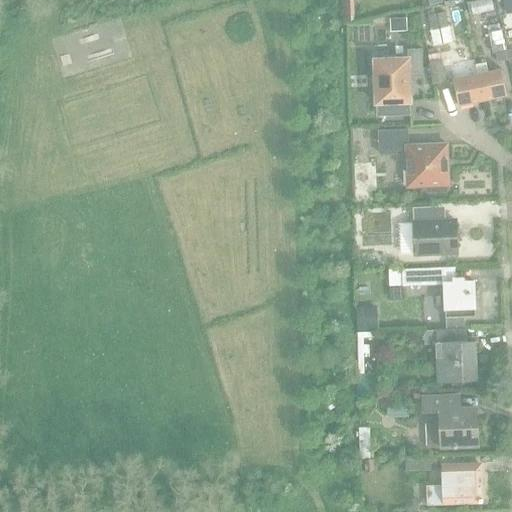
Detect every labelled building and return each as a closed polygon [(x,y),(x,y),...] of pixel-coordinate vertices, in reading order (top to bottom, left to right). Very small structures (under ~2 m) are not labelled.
[(346,4),(351,13),(369,4),(366,0),(351,0),(352,1),(346,4)] [(426,16),(433,45),(452,41),(445,11),(426,16)] [(488,33),(492,53),(504,50),(500,31),(488,33)] [(374,59),(376,103),(410,102),(409,77),(423,76),(422,48),(407,49),(407,58),(374,59)] [(451,57),(441,59),(439,52),(428,55),(429,63),(428,63),(432,83),(446,80),(445,73),(454,71),(451,57)] [(477,74),(482,100),(507,95),(501,69),(487,72),(485,62),(475,64),(477,74)] [(458,105),(482,100),(477,74),(453,79),(458,105)] [(447,144),(407,146),(407,130),(379,131),(380,154),(406,153),(408,186),(427,185),(427,191),(446,190),(445,185),(448,185),(447,144)] [(456,220),(424,222),(423,207),(412,207),(414,254),(457,252),(456,220)] [(358,248),(367,267),(385,259),(377,240),(358,248)] [(463,278),(455,278),(454,268),(403,270),(404,284),(444,283),(446,317),(475,316),(474,281),(463,282),(463,278)] [(355,308),(357,330),(378,328),(377,306),(355,308)] [(476,342),(467,343),(467,329),(424,330),(424,346),(437,345),(438,382),(478,380),(476,342)] [(357,373),(357,393),(381,393),(380,351),(368,351),(368,373),(357,373)] [(475,409),(459,409),(458,396),(423,397),(424,412),(426,412),(427,448),(453,447),(453,448),(456,448),(456,445),(472,445),(472,433),(476,433),(475,409)] [(405,458),(405,471),(437,470),(436,456),(405,458)] [(481,498),(480,465),(442,466),(443,485),(428,486),(429,503),(445,503),(445,502),(478,501),(478,502),(482,502),(481,498)]
